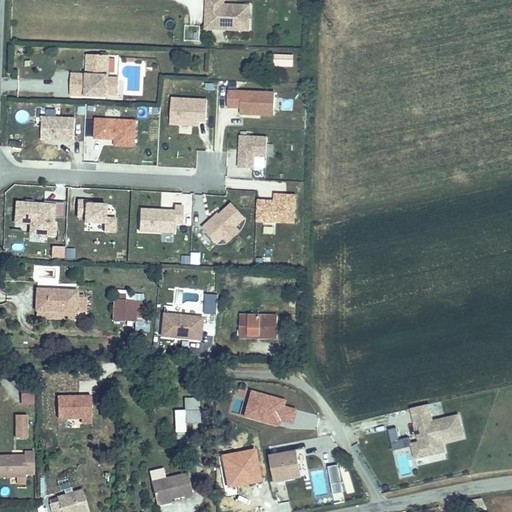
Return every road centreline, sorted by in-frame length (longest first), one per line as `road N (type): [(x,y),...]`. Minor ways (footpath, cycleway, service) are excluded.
road 1 (residential): [(0,362),(302,384),(321,398),(379,506)]
road 2 (residential): [(0,172),(213,183)]
road 3 (tertiary): [(379,506),(511,482)]
